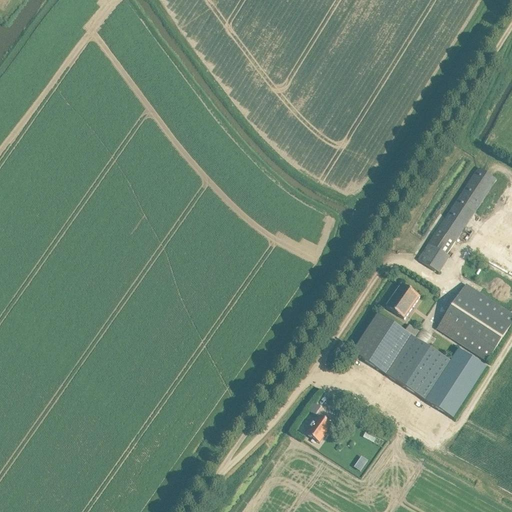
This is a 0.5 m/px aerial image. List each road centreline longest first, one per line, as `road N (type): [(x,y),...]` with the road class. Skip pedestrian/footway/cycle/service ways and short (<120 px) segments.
road 1 (unclassified): [(242,449),(511,30)]
road 2 (unclassified): [(242,449),(316,383),(382,281)]
